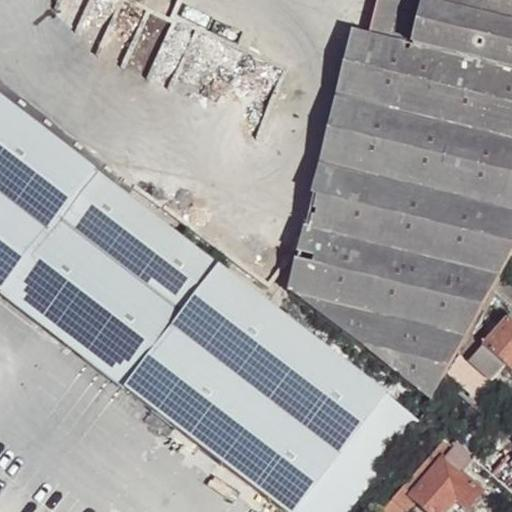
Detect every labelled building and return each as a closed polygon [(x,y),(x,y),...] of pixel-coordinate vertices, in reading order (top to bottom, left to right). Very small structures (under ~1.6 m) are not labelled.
[(378,0),(369,39),(414,50),(423,11),(425,0),(378,0)] [(511,0),(425,0),(423,11),(511,32),(511,0)] [(511,32),(423,11),(414,50),(511,74),(511,32)] [(356,35),(322,165),(379,179),(414,50),(369,39),(356,35)] [(322,165),(289,294),(430,402),(511,254),(511,74),(414,50),(379,179),(322,165)] [(100,177),(0,100),(0,293),(7,298),(100,177)] [(225,273),(100,177),(7,298),(132,394),(225,273)] [(415,422),(225,273),(132,394),(285,511),(357,511),(424,429),(415,422)] [(511,296),(511,289),(502,280),(497,290),(509,300),(511,296)] [(511,302),(509,300),(497,290),(492,298),(507,311),(511,305),(511,302)] [(511,326),(506,322),(482,349),(481,350),(503,369),(511,376),(511,375),(511,326)] [(482,349),(470,338),(460,358),(489,384),(503,369),(481,350),(482,349)] [(489,384),(460,358),(451,373),(480,399),(493,387),(489,384)] [(455,426),(447,425),(447,431),(446,437),(454,438),(455,426)] [(461,477),(475,461),(457,446),(456,446),(452,451),(444,443),(402,491),(415,502),(427,511),(445,511),(456,500),(467,510),(481,494),(461,477)] [(404,511),(415,502),(402,491),(383,511),(400,511),(402,511),(404,511)]
